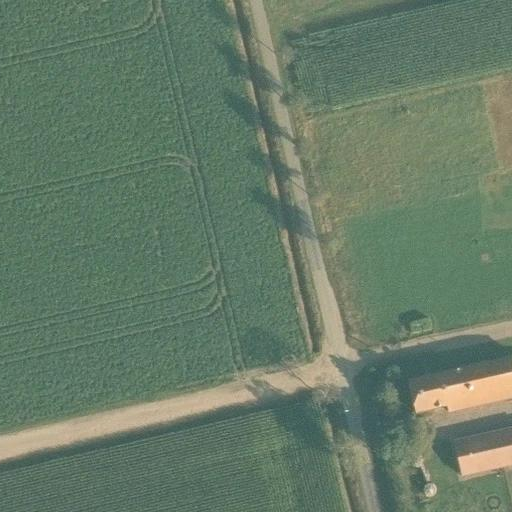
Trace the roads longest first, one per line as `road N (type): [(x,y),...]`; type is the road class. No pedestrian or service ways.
road 1 (unclassified): [(377,511),(258,0)]
road 2 (track): [(0,453),(346,375)]
